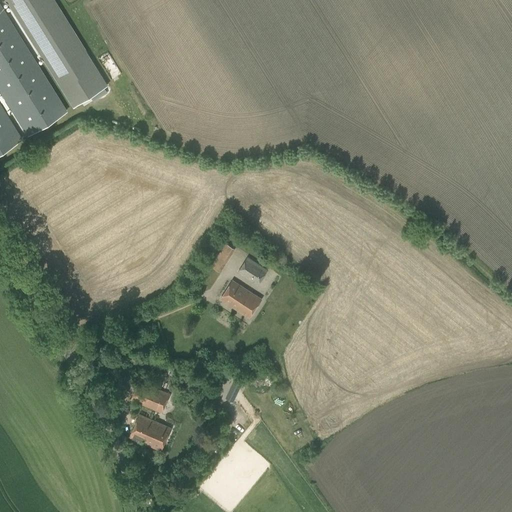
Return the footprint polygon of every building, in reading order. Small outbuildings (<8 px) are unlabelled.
[(5,0),(73,108),(108,86),(54,0),(5,0)] [(0,1),(0,151),(23,137),(0,100),(0,85),(30,133),(68,109),(0,1)] [(207,262),(220,271),(236,249),(223,240),(207,262)] [(248,257),(237,272),(257,286),(268,270),(248,257)] [(261,299),(232,280),(220,299),(249,317),(261,299)] [(130,400),(162,414),(170,393),(148,385),(150,380),(140,376),(130,400)] [(235,379),(226,397),(233,401),(242,383),(235,379)] [(151,419),(139,414),(129,436),(142,442),(151,419)] [(171,427),(151,419),(142,442),(161,450),(171,427)] [(160,467),(147,480),(154,486),(166,473),(160,467)] [(140,496),(150,494),(149,488),(140,489),(140,496)]
